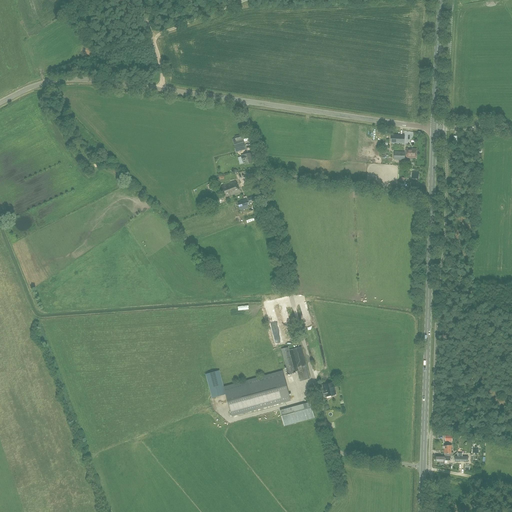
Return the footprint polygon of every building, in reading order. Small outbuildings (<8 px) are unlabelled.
[(404,144),(405,135),(391,134),(391,143),(404,144)] [(237,144),(244,142),(242,136),(241,135),(235,137),(235,138),(236,141),(237,144)] [(244,142),(237,144),(234,145),(236,152),(246,149),(244,142)] [(416,158),(416,149),(406,148),(406,157),(416,158)] [(253,163),(250,153),(241,155),(243,163),(245,162),(246,165),(253,163)] [(225,197),(239,191),(235,181),(221,187),(225,197)] [(240,210),(249,207),(247,200),(238,202),(240,210)] [(310,378),(301,347),(289,350),(288,347),(281,349),(288,373),(298,371),(300,381),(310,378)] [(282,371),(224,388),(232,417),(290,400),(282,371)] [(335,395),(335,394),(336,394),(334,387),(335,386),(334,382),(323,385),(324,392),(323,392),(324,396),(331,395),(331,396),(335,395)] [(285,426),(314,417),(310,402),(280,410),(285,426)] [(444,456),(451,456),(453,456),(453,453),(451,453),(451,445),(447,445),(444,445),(444,453),(444,456)] [(462,456),(462,452),(458,452),(458,456),(455,456),(454,461),(468,461),(468,456),(462,456)] [(451,456),(444,456),(436,455),(436,462),(440,462),(440,464),(444,464),(444,462),(444,460),(450,460),(451,456)]
